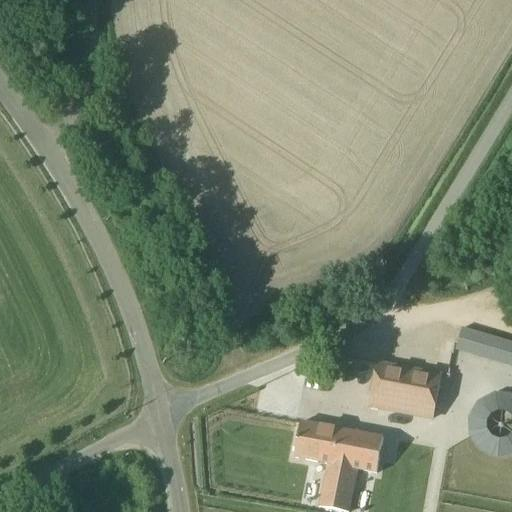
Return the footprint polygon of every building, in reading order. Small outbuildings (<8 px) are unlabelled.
[(281,322),(269,327),(272,335),(284,330),(281,322)] [(511,346),(461,331),(454,352),(511,369),(511,346)] [(439,378),(376,366),(368,409),(431,421),(439,378)] [(496,462),(511,459),(511,398),(493,396),(476,405),(467,421),(468,440),(479,455),(496,462)] [(375,477),(382,440),(299,425),(292,460),(325,466),(316,509),(328,511),(348,511),(357,473),(375,477)]
